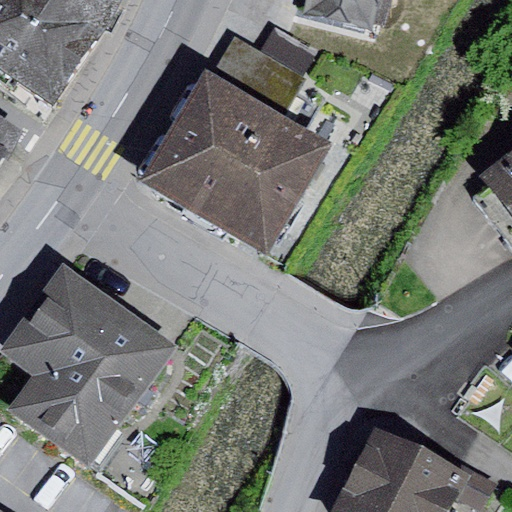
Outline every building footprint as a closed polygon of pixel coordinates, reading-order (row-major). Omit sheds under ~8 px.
[(0,0),(0,71),(54,107),(107,31),(121,0),(0,0)] [(307,0),(304,15),(373,33),(375,25),(381,0),(307,0)] [(392,0),(381,0),(375,25),(385,28),(392,0)] [(236,39),(215,75),(285,117),(306,81),(236,39)] [(207,70),(144,177),(268,250),(332,144),(285,117),(215,75),(207,70)] [(366,76),(355,96),(381,110),(392,90),(366,76)] [(0,172),(22,131),(0,120),(0,172)] [(511,155),(484,176),(511,212),(511,155)] [(176,346),(64,263),(0,348),(0,351),(34,377),(10,410),(87,467),(176,346)] [(474,477),(376,426),(330,511),(454,511),(458,504),(473,511),(485,511),(500,486),(475,473),(474,477)]
